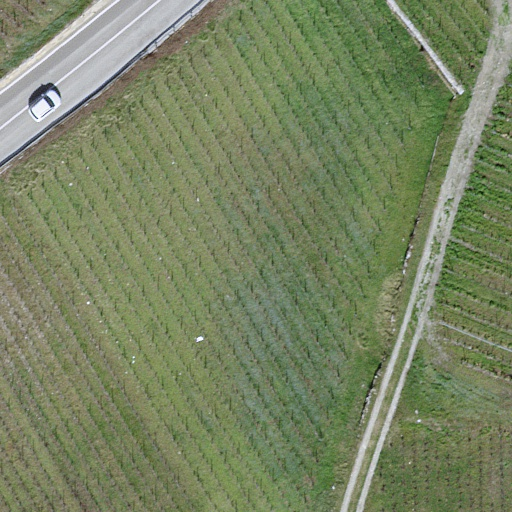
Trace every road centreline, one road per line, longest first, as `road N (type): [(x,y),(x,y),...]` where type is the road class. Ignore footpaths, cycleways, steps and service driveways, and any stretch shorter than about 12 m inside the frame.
road 1 (track): [(335,511),(499,0)]
road 2 (secondary): [(154,0),(0,124)]
